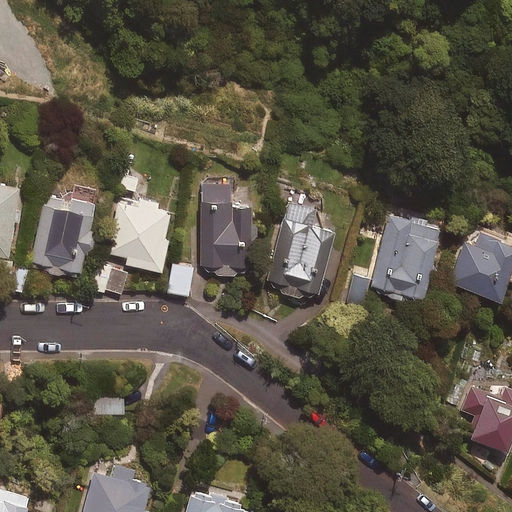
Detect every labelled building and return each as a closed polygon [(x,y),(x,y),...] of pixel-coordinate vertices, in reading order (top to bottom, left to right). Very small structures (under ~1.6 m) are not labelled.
[(133,151),(126,149),(116,184),(134,189),(137,177),(127,174),(133,151)] [(216,269),(216,272),(237,272),(238,269),(250,269),(250,203),(231,202),(231,180),(203,180),(202,269),(216,269)] [(15,219),(21,220),(23,207),(17,206),(20,185),(0,181),(0,253),(9,255),(15,219)] [(314,197),(286,190),(272,248),(276,249),(267,288),(312,299),(329,230),(307,225),(314,197)] [(30,265),(81,275),(85,252),(88,253),(94,227),(91,227),(96,200),(73,195),(72,199),(45,194),(30,265)] [(158,202),(159,199),(138,195),(138,199),(118,195),(108,251),(127,255),(126,262),(162,269),(168,237),(165,236),(171,205),(158,202)] [(368,286),(374,287),(373,292),(410,302),(411,298),(418,300),(437,226),(386,213),(368,286)] [(511,251),(511,242),(476,230),(471,245),(462,241),(448,283),(495,299),(511,251)] [(192,264),(171,261),(167,289),(188,292),(192,264)] [(28,265),(16,262),(11,287),(23,290),(28,265)] [(95,262),(88,286),(105,291),(106,287),(122,291),(127,271),(95,262)] [(511,389),(501,386),(497,396),(467,385),(459,410),(473,414),(465,437),(502,450),(511,418),(511,389)] [(123,394),(95,394),(95,412),(123,412),(123,394)] [(136,466),(116,461),(112,475),(95,470),(84,511),(149,511),(150,508),(145,507),(151,481),(133,477),(136,466)] [(251,511),(254,501),(194,485),(186,511),(251,511)] [(24,511),(29,496),(0,486),(0,511),(24,511)] [(50,511),(53,503),(34,497),(29,511),(50,511)]
